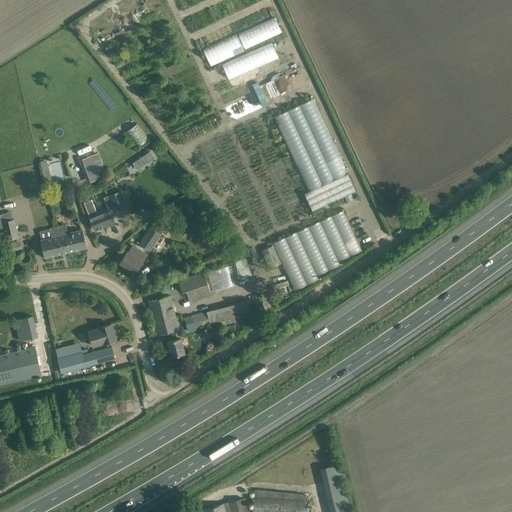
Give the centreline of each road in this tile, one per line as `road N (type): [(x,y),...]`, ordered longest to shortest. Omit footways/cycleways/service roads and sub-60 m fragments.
road 1 (motorway): [(511,202),(190,423),(28,511)]
road 2 (motorway): [(110,511),(286,405),(511,250)]
road 3 (unclassified): [(156,395),(330,286),(511,156)]
road 4 (unclassified): [(156,395),(132,312),(112,287),(84,276),(0,281)]
road 5 (unknown): [(198,511),(220,495),(260,485),(313,492),(315,511)]
